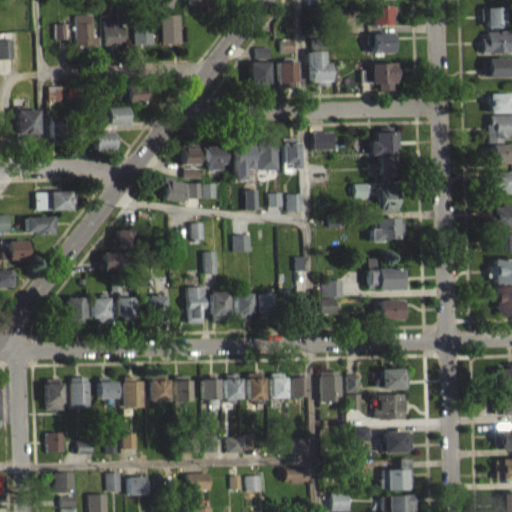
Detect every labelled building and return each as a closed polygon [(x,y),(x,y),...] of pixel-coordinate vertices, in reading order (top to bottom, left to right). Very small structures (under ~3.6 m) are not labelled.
[(172,0),(159,0),(158,10),(170,13),(172,0)] [(305,0),(306,12),(319,11),(318,0),(305,0)] [(113,2),(113,16),(99,17),(100,43),(120,42),(119,24),(117,24),(117,16),(124,16),(123,1),(113,2)] [(367,2),(367,22),(388,22),(388,20),(393,20),(392,4),(387,4),(387,2),(367,2)] [(482,3),(482,24),(485,24),(485,25),(492,25),(492,24),(500,24),(500,3),(482,3)] [(70,13),(88,12),(88,34),(94,34),(94,42),(71,43),(70,13)] [(147,12),(148,41),(130,42),(129,12),(147,12)] [(157,12),(158,40),(177,40),(176,12),(157,12)] [(50,22),(61,21),(61,36),(58,36),(50,36),(50,22)] [(482,28),(483,36),(478,36),(478,50),(497,49),(498,50),(502,50),(504,49),(511,49),(511,36),(507,36),(507,28),(482,28)] [(63,44),(62,29),(51,30),(51,45),(63,44)] [(363,31),(363,43),(368,43),(368,49),(388,49),(388,48),(393,48),(393,31),(388,31),(388,30),(367,30),(367,31),(363,31)] [(309,36),(309,46),(324,46),(324,35),(309,36)] [(277,37),(278,50),(290,49),(290,36),(277,37)] [(0,37),(0,56),(9,56),(8,37),(0,37)] [(394,39),(366,39),(366,58),(394,58),(394,39)] [(251,45),(252,56),(266,56),(265,44),(251,45)] [(305,48),(306,78),(314,78),(314,83),(325,83),(325,78),(327,78),(326,59),(321,59),(321,48),(305,48)] [(273,58),(274,79),(275,79),(275,84),(292,83),(291,78),(293,78),(292,58),(288,58),(288,55),(280,56),(280,58),(273,58)] [(483,55),(483,57),(479,57),(479,72),(484,72),(484,73),(506,73),(506,55),(483,55)] [(245,59),(245,81),(247,81),(247,85),(264,85),(264,80),(266,80),(265,58),(245,59)] [(367,60),(367,61),(365,61),(365,68),(367,68),(368,80),(375,80),(376,87),(390,87),(390,80),(395,80),(395,59),(367,60)] [(508,64),(479,64),(480,83),(508,83),(508,64)] [(57,83),(58,98),(44,98),(43,83),(57,83)] [(117,86),(118,94),(120,94),(121,97),(122,97),(123,101),(140,100),(139,83),(122,84),(122,86),(117,86)] [(485,90),(485,92),(483,92),(483,100),(485,100),(485,109),(511,109),(511,96),(509,96),(509,92),(506,92),(506,90),(485,90)] [(141,108),(140,99),(123,99),(124,109),(141,108)] [(102,104),(103,122),(123,121),(123,119),(127,119),(126,105),(122,106),(122,103),(102,104)] [(10,107),(11,136),(32,136),(32,130),(34,130),(33,106),(10,107)] [(511,112),(486,112),(486,121),(483,121),(484,135),(488,135),(491,136),(494,135),(504,135),(504,133),(509,133),(509,136),(511,136),(511,112)] [(45,118),(45,136),(63,135),(63,118),(45,118)] [(88,129),(89,147),(110,146),(110,144),(114,144),(113,131),(109,131),(108,128),(88,129)] [(372,128),(372,137),(367,138),(367,152),(394,151),(394,128),(372,128)] [(309,129),(309,147),(331,146),(330,129),(309,129)] [(254,136),(255,167),(274,166),(273,135),(254,136)] [(280,136),(280,141),(279,141),(279,162),(286,162),(286,167),(297,166),(297,141),(295,141),(295,136),(280,136)] [(89,138),(90,155),(115,154),(114,137),(89,138)] [(233,138),(233,142),(231,142),(231,161),(239,161),(239,166),(250,166),(249,141),(246,141),(246,138),(233,138)] [(507,140),(507,149),(511,149),(511,159),(507,159),(507,160),(496,160),(496,159),(494,159),(494,160),(487,160),(487,140),(507,140)] [(201,143),(201,161),(205,161),(205,166),(217,166),(217,160),(221,160),(221,155),(227,155),(227,144),(221,144),(221,142),(201,143)] [(178,162),(185,162),(185,165),(191,164),(191,161),(195,161),(195,143),(178,144),(178,162)] [(380,177),(390,177),(390,172),(394,172),(394,152),(376,152),(376,172),(380,172),(380,177)] [(311,160),(312,174),(324,173),(324,160),(311,160)] [(180,166),(180,176),(196,176),(196,166),(180,166)] [(510,168),(511,190),(488,190),(488,189),(483,189),(482,174),(487,173),(487,169),(510,168)] [(160,174),(159,184),(161,185),(159,198),(179,200),(179,198),(183,199),(184,192),(179,191),(181,181),(171,180),(171,176),(160,174)] [(195,174),(180,174),(180,183),(195,183),(195,174)] [(350,180),(350,194),(364,194),(364,180),(350,180)] [(185,181),(185,196),(198,196),(198,181),(185,181)] [(213,181),(213,195),(199,196),(199,181),(213,181)] [(374,184),(375,209),(396,209),(395,194),(391,194),(391,183),(374,184)] [(28,189),(29,208),(65,206),(65,205),(70,204),(69,187),(28,189)] [(242,187),(243,208),(255,207),(254,187),(242,187)] [(213,203),(213,188),(200,189),(200,203),(213,203)] [(364,189),(350,189),(350,203),(364,203),(364,189)] [(284,191),(285,209),(300,209),(300,191),(284,191)] [(488,203),(488,206),(483,206),(483,223),(489,223),(489,224),(511,224),(511,204),(511,203),(488,203)] [(325,210),(326,225),(340,224),(339,210),(325,210)] [(19,214),(20,229),(31,229),(31,232),(47,231),(47,224),(51,224),(51,215),(47,215),(47,213),(19,214)] [(372,215),(372,218),(369,218),(370,225),(366,225),(367,239),(378,239),(378,236),(395,235),(395,232),(400,232),(399,216),(395,216),(395,214),(372,215)] [(199,220),(199,237),(187,237),(187,221),(199,220)] [(51,239),(50,221),(21,222),(21,239),(51,239)] [(112,227),(112,235),(109,235),(109,244),(113,244),(113,246),(130,246),(130,226),(112,227)] [(489,228),(489,234),(485,234),(485,244),(489,244),(489,249),(508,249),(508,247),(511,247),(511,237),(510,237),(510,233),(508,233),(508,227),(489,228)] [(229,233),(230,250),(247,250),(247,233),(229,233)] [(22,237),(23,256),(4,256),(3,255),(0,255),(0,247),(3,247),(2,238),(22,237)] [(200,250),(200,271),(213,271),(212,249),(200,250)] [(99,250),(99,259),(95,259),(95,268),(120,268),(120,250),(99,250)] [(292,255),(292,269),(302,268),(301,255),(292,255)] [(363,255),(363,266),(362,266),(363,282),(364,282),(364,286),(373,286),(373,287),(397,286),(397,284),(402,284),(402,267),(396,267),(396,264),(373,265),(373,255),(363,255)] [(511,255),(489,255),(489,262),(484,262),(484,274),(490,274),(491,279),(511,279),(511,255)] [(0,267),(0,284),(5,284),(5,282),(9,282),(9,268),(5,268),(5,267),(0,267)] [(108,290),(119,289),(118,276),(107,276),(108,290)] [(318,281),(318,294),(322,294),(322,295),(339,294),(338,277),(322,278),(322,281),(318,281)] [(511,305),(511,282),(490,283),(491,306),(495,306),(495,312),(509,312),(509,305),(511,305)] [(200,284),(201,306),(198,306),(198,315),(199,315),(199,321),(183,321),(183,285),(200,284)] [(205,290),(206,313),(208,313),(208,319),(222,318),(222,313),(225,313),(225,289),(205,290)] [(280,289),(280,310),(282,310),(282,316),(297,315),(296,309),(298,309),(298,289),(280,289)] [(230,291),(230,312),(232,312),(232,317),(247,317),(247,312),(248,312),(248,291),(230,291)] [(255,292),(255,312),(257,312),(257,317),(270,316),(270,312),(272,312),(271,291),(255,292)] [(87,296),(88,316),(95,315),(95,320),(108,320),(107,312),(106,312),(106,296),(104,296),(104,292),(96,292),(96,296),(87,296)] [(144,294),(145,315),(147,315),(147,321),(162,321),(162,293),(144,294)] [(63,296),(64,316),(66,316),(66,321),(81,321),(81,316),(83,316),(82,295),(63,296)] [(113,295),(113,315),(122,315),(122,320),(133,320),(133,311),(131,311),(131,295),(113,295)] [(317,296),(318,311),(331,310),(330,296),(317,296)] [(397,297),(397,298),(402,298),(402,314),(398,314),(398,316),(375,317),(375,311),(371,311),(371,301),(374,301),(374,297),(397,297)] [(317,319),(332,319),(332,304),(317,304),(317,319)] [(492,366),(492,371),(488,371),(489,383),(493,383),(493,387),(511,386),(511,360),(507,361),(507,362),(504,362),(504,365),(492,366)] [(405,368),(405,384),(400,384),(401,386),(378,387),(378,384),(373,385),(373,377),(377,377),(377,367),(400,366),(400,368),(405,368)] [(288,370),(289,375),(287,375),(288,395),(304,394),(304,375),(302,375),(302,369),(288,370)] [(318,369),(318,374),(317,374),(318,400),(338,399),(338,373),(336,373),(336,369),(318,369)] [(259,370),(260,375),(261,375),(262,397),(244,398),(243,376),(245,376),(245,370),(259,370)] [(268,371),(268,376),(267,376),(267,396),(284,395),(283,375),(282,375),(282,371),(268,371)] [(222,372),(222,376),(220,376),(221,397),(224,397),(224,401),(233,401),(233,397),(239,397),(238,376),(236,376),(236,372),(222,372)] [(164,373),(164,377),(166,377),(166,399),(146,399),(146,379),(147,378),(147,373),(164,373)] [(172,374),(172,378),(171,378),(171,399),(177,399),(177,404),(186,403),(185,399),(188,399),(188,378),(186,378),(186,373),(172,374)] [(214,373),(215,376),(216,376),(217,399),(216,399),(216,402),(207,403),(207,397),(198,397),(198,377),(207,376),(207,373),(214,373)] [(355,373),(356,389),(344,389),(343,373),(355,373)] [(122,374),(133,374),(133,378),(140,378),(141,405),(120,405),(120,379),(122,379),(122,374)] [(68,375),(68,380),(67,380),(67,406),(87,406),(86,380),(85,380),(85,375),(68,375)] [(95,375),(95,379),(94,379),(94,396),(114,396),(113,379),(106,379),(106,375),(95,375)] [(43,377),(43,381),(42,381),(43,408),(60,407),(59,381),(58,381),(58,376),(43,377)] [(356,396),(355,381),(342,381),(343,397),(356,396)] [(374,392),(374,405),(370,405),(371,417),(374,416),(374,418),(401,417),(401,409),(403,409),(402,391),(374,392)] [(488,394),(489,411),(495,411),(495,413),(511,412),(511,391),(494,392),(494,394),(488,394)] [(358,392),(358,407),(343,408),(343,392),(358,392)] [(366,425),(367,438),(353,439),(353,425),(366,425)] [(511,427),(490,428),(490,447),(511,446),(511,427)] [(379,429),(379,440),(377,440),(378,450),(381,450),(381,451),(403,450),(403,448),(408,448),(408,431),(403,431),(403,428),(379,429)] [(43,430),(44,433),(42,433),(43,441),(44,441),(44,450),(61,449),(61,430),(43,430)] [(119,432),(120,446),(134,446),(133,431),(119,432)] [(178,432),(179,450),(197,450),(196,431),(178,432)] [(253,431),(253,446),(243,447),(242,432),(253,431)] [(367,432),(351,433),(351,447),(367,446),(367,432)] [(201,433),(201,450),(214,450),(214,433),(201,433)] [(224,435),(224,451),(240,450),(239,434),(224,435)] [(288,437),(289,452),(306,452),(305,437),(288,437)] [(74,438),(74,452),(89,452),(89,438),(74,438)] [(103,438),(103,451),(114,451),(114,438),(103,438)] [(133,439),(119,439),(120,454),(134,454),(133,439)] [(242,454),(254,454),(254,439),(242,439),(242,454)] [(74,459),(88,459),(88,446),(74,446),(74,459)] [(490,458),(496,458),(496,456),(511,455),(511,478),(506,479),(506,477),(496,477),(496,475),(490,475),(490,458)] [(408,456),(409,487),(377,488),(376,477),(379,477),(378,468),(399,467),(399,456),(408,456)] [(343,459),(343,473),(359,473),(359,459),(343,459)] [(359,480),(359,467),(341,466),(341,480),(359,480)] [(305,467),(305,479),(299,479),(299,481),(286,481),(286,480),(281,480),(280,467),(305,467)] [(49,488),(44,488),(44,473),(48,473),(48,470),(67,470),(68,490),(49,490),(49,488)] [(103,470),(104,490),(118,490),(117,470),(103,470)] [(206,471),(206,488),(184,489),(183,471),(206,471)] [(228,473),(228,487),(238,487),(237,473),(228,473)] [(243,474),(244,490),(260,489),(259,473),(243,474)] [(124,475),(124,493),(144,492),(143,474),(124,475)] [(305,475),(281,475),(281,488),(305,488),(305,475)] [(511,490),(511,511),(498,511),(498,491),(511,490)] [(85,492),(85,511),(103,511),(103,491),(85,492)] [(328,491),(328,510),(345,509),(345,491),(328,491)] [(384,493),(384,495),(376,495),(376,511),(411,511),(411,492),(384,493)] [(57,494),(57,505),(72,505),(72,494),(57,494)]
